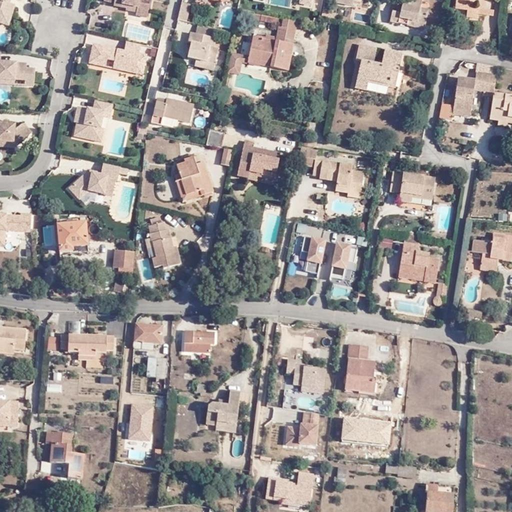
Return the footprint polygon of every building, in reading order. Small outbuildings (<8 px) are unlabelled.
[(0,0),(0,12),(8,16),(12,4),(6,1),(3,0),(0,0)] [(74,0),(74,10),(85,11),(86,0),(74,0)] [(119,3),(147,9),(148,0),(103,0),(112,2),(111,5),(118,6),(119,3)] [(253,0),(253,1),(269,4),(270,3),(300,8),(300,5),(313,7),(314,0),(253,0)] [(406,19),(423,22),(425,10),(418,9),(418,0),(405,0),(405,3),(399,3),(397,13),(389,11),(386,22),(404,25),(406,19)] [(476,11),(477,7),(468,5),(468,0),(453,0),(453,9),(466,10),(465,16),(475,18),(476,11)] [(177,19),(186,22),(190,4),(181,2),(177,19)] [(145,17),(147,9),(119,3),(125,9),(134,11),(134,14),(145,17)] [(154,10),(153,19),(165,20),(166,11),(154,10)] [(0,12),(0,21),(6,23),(8,16),(0,12)] [(275,17),(252,12),(250,18),(274,23),(275,17)] [(291,29),(293,21),(281,18),(279,27),(291,29)] [(422,29),(423,22),(406,19),(404,25),(422,29)] [(213,37),(215,27),(197,23),(195,33),(213,37)] [(290,37),(291,29),(279,27),(277,26),(275,34),(290,37)] [(214,37),(213,37),(195,33),(190,32),(188,41),(190,42),(195,43),(194,49),(189,49),(187,57),(215,62),(217,47),(213,46),(214,37)] [(288,43),(290,37),(275,34),(275,36),(264,34),(264,37),(255,34),(255,38),(250,37),(246,56),(245,62),(260,65),(261,62),(267,63),(267,66),(286,70),(291,44),(288,43)] [(139,43),(123,40),(121,49),(115,48),(114,52),(105,50),(106,47),(91,44),(87,63),(102,66),(104,58),(112,60),(111,68),(133,72),(139,43)] [(360,62),(372,65),(376,50),(358,46),(354,61),(360,62)] [(245,62),(246,56),(229,52),(224,73),(233,75),(236,76),(237,71),(239,62),(245,64),(245,62)] [(392,72),(398,73),(401,56),(383,52),(381,67),(372,65),(360,62),(355,89),(367,93),(369,84),(389,88),(392,72)] [(137,71),(144,72),(147,58),(141,56),(137,71)] [(0,62),(0,80),(13,81),(13,79),(23,79),(24,86),(32,87),(33,70),(25,70),(25,64),(11,63),(11,65),(7,65),(7,63),(0,62)] [(483,83),(493,84),(495,72),(490,71),(489,74),(475,72),(473,80),(456,78),(451,107),(468,110),(471,89),(482,90),(483,83)] [(395,89),(398,73),(392,72),(389,88),(395,89)] [(491,95),(493,84),(483,83),(482,90),(481,93),(491,95)] [(387,99),(389,88),(369,84),(367,93),(367,95),(387,99)] [(511,97),(491,95),(487,119),(496,121),(507,122),(508,116),(511,116),(511,97)] [(111,103),(95,99),(93,110),(77,108),(75,123),(76,124),(74,137),(92,140),(95,128),(99,129),(101,116),(108,116),(111,103)] [(164,118),(176,120),(189,123),(193,107),(167,101),(167,104),(166,108),(156,105),(152,126),(161,128),(163,123),(164,118)] [(153,118),(156,107),(143,104),(142,109),(141,116),(153,118)] [(468,110),(451,107),(450,112),(468,115),(468,110)] [(205,124),(208,115),(199,113),(196,122),(205,124)] [(0,124),(0,141),(6,136),(13,146),(30,131),(22,123),(16,128),(10,129),(5,121),(2,124),(0,124)] [(95,128),(92,140),(101,142),(103,130),(99,129),(95,128)] [(224,132),(210,129),(206,146),(221,148),(224,132)] [(0,145),(13,146),(6,136),(0,141),(0,145)] [(240,177),(251,180),(253,175),(261,177),(262,174),(278,178),(283,154),(255,149),(256,144),(247,142),(240,177)] [(300,147),(297,164),(315,167),(316,158),(316,150),(300,147)] [(223,165),(231,166),(235,150),(227,149),(223,165)] [(199,194),(200,198),(211,195),(202,163),(197,165),(195,158),(182,162),(182,166),(175,167),(179,176),(180,183),(185,198),(199,194)] [(323,160),(316,158),(315,167),(321,169),(323,160)] [(323,160),(321,169),(320,179),(331,181),(331,176),(338,177),(337,182),(335,192),(349,194),(349,191),(361,192),(364,172),(352,170),(353,165),(323,160)] [(119,166),(101,163),(100,175),(86,173),(69,189),(79,199),(88,190),(111,194),(115,178),(117,178),(119,166)] [(432,180),(390,173),(388,192),(397,194),(396,202),(409,204),(409,198),(428,201),(432,180)] [(180,205),(200,198),(199,194),(185,198),(180,183),(174,184),(180,205)] [(360,199),(361,192),(349,191),(349,194),(348,197),(360,199)] [(321,215),(321,207),(306,207),(306,214),(321,215)] [(6,230),(30,232),(31,213),(20,213),(20,215),(0,214),(0,241),(5,242),(6,230)] [(72,248),(88,247),(85,218),(80,219),(81,223),(55,226),(58,254),(72,252),(72,248)] [(162,232),(160,225),(147,228),(149,236),(154,235),(156,242),(151,243),(155,259),(152,259),(154,269),(163,267),(164,270),(179,266),(176,248),(172,248),(170,239),(168,239),(165,231),(162,232)] [(479,262),(495,266),(496,261),(509,263),(511,248),(511,238),(490,234),(488,245),(472,242),(470,253),(480,255),(479,262)] [(21,253),(34,253),(32,235),(20,236),(21,253)] [(327,245),(312,242),(307,268),(320,270),(327,245)] [(337,246),(332,270),(346,273),(351,249),(337,246)] [(422,275),(420,281),(432,283),(434,262),(424,261),(425,256),(414,254),(415,249),(400,246),(396,274),(417,276),(418,273),(422,275)] [(88,255),(88,247),(72,248),(72,252),(58,254),(59,261),(64,261),(64,258),(88,255)] [(346,253),(359,256),(360,253),(357,252),(357,250),(351,249),(347,247),(346,253)] [(114,268),(134,269),(136,253),(115,251),(114,268)] [(147,260),(139,262),(144,278),(152,276),(147,260)] [(494,273),(495,266),(479,262),(477,270),(494,273)] [(114,293),(122,294),(123,281),(116,280),(114,293)] [(433,296),(442,298),(445,285),(435,282),(433,296)] [(439,304),(440,303),(440,301),(439,300),(437,298),(436,298),(434,298),(432,299),(431,300),(430,301),(430,303),(431,305),(432,306),(433,307),(435,307),(437,307),(438,306),(439,304)] [(160,346),(162,328),(134,326),(132,350),(152,351),(152,345),(160,346)] [(0,351),(1,351),(1,356),(12,356),(12,351),(21,351),(21,331),(0,329),(0,351)] [(213,337),(184,336),(182,357),(208,358),(209,349),(213,349),(213,337)] [(94,352),(105,353),(111,353),(112,340),(59,338),(59,352),(65,353),(65,354),(77,355),(76,358),(94,359),(94,355),(94,352)] [(360,384),(373,385),(376,363),(367,361),(369,349),(350,347),(344,388),(359,391),(360,384)] [(146,378),(165,380),(167,360),(148,359),(146,378)] [(314,385),(314,392),(324,393),(326,369),(296,365),(296,360),(288,359),(286,372),(294,373),(294,383),(303,384),(314,385)] [(152,383),(151,391),(165,392),(165,384),(152,383)] [(371,397),(373,385),(360,384),(359,391),(358,394),(371,397)] [(242,391),(242,402),(249,402),(250,392),(242,391)] [(228,407),(219,406),(213,405),(209,408),(206,424),(226,428),(225,433),(235,434),(241,394),(231,393),(229,402),(228,407)] [(0,428),(16,429),(17,404),(0,403),(0,428)] [(279,423),(294,423),(294,410),(279,410),(279,423)] [(320,413),(304,411),(303,420),(319,423),(320,413)] [(349,421),(349,412),(341,412),(341,421),(349,421)] [(393,428),(394,421),(378,419),(376,426),(393,428)] [(300,441),(318,442),(319,423),(303,420),(302,424),(300,441)] [(302,424),(287,424),(284,442),(300,445),(300,441),(302,424)] [(70,436),(52,434),(51,445),(49,463),(68,465),(66,479),(80,480),(82,456),(69,455),(70,436)] [(402,461),(403,453),(389,451),(388,460),(402,461)] [(174,453),(164,453),(163,465),(173,466),(174,453)] [(401,476),(401,468),(390,466),(389,475),(401,476)] [(345,485),(346,469),(339,468),(337,484),(345,485)] [(422,470),(401,468),(401,476),(401,478),(421,480),(422,470)] [(309,505),(313,475),(299,473),(297,484),(285,483),(285,481),(268,479),(266,498),(282,500),(282,504),(299,506),(300,503),(309,505)] [(54,486),(54,478),(43,478),(42,486),(54,486)] [(455,511),(456,497),(436,495),(436,488),(428,488),(427,494),(429,495),(427,511),(455,511)]
